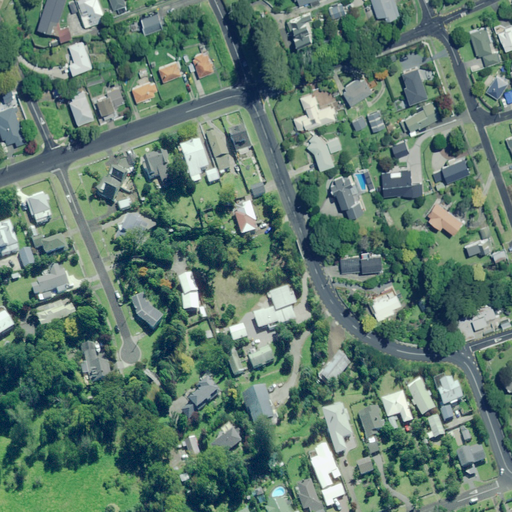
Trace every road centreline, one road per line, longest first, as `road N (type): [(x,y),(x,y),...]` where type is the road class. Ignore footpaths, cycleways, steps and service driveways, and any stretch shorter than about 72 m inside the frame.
road 1 (residential): [(455,357),(388,346),(332,304),(247,97)]
road 2 (residential): [(55,159),(129,352)]
road 3 (residential): [(55,159),(247,97)]
road 4 (residential): [(434,30),(247,97)]
road 5 (residential): [(0,26),(55,159)]
road 6 (residential): [(511,474),(469,368),(455,357)]
